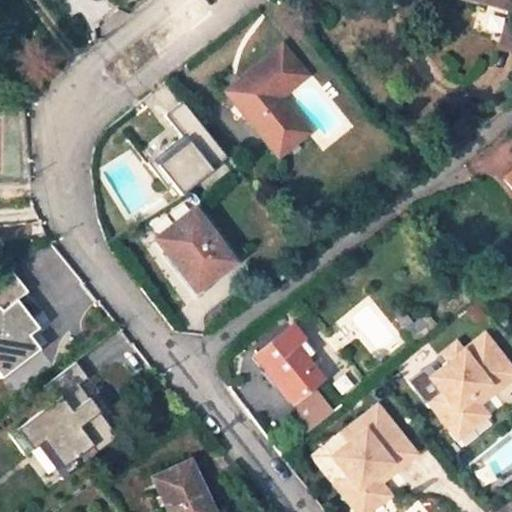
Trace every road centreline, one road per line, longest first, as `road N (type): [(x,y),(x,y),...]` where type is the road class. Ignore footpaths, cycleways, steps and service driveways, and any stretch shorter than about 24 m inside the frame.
road 1 (residential): [(205,0),(80,104),(66,131),(64,164),(74,225),(189,365)]
road 2 (residential): [(511,114),(189,365)]
road 3 (residential): [(189,365),(298,511)]
